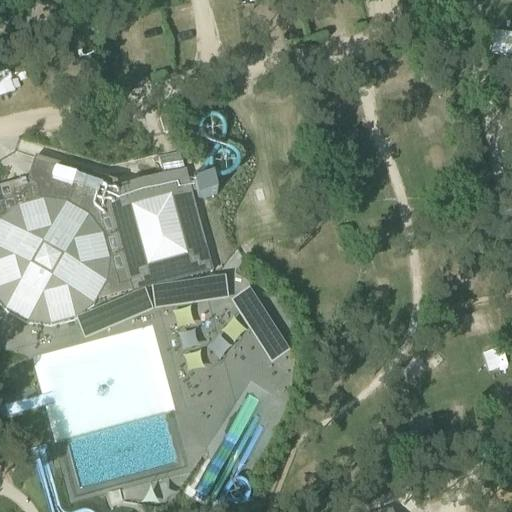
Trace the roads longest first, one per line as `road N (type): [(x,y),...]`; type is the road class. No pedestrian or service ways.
road 1 (unknown): [(343,42),(403,212),(407,302),(391,339),(275,439),(214,511)]
road 2 (unknown): [(493,123),(474,72),(458,55),(391,29)]
